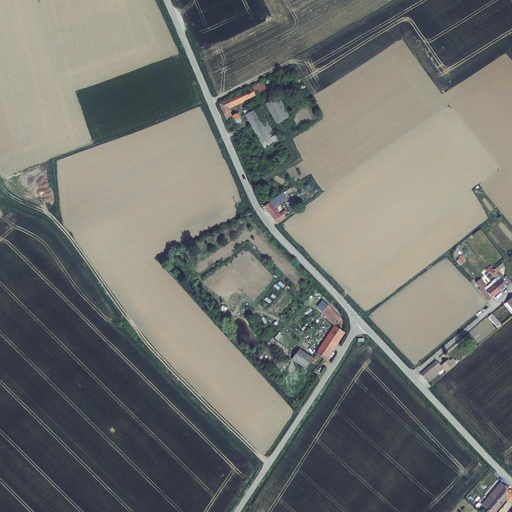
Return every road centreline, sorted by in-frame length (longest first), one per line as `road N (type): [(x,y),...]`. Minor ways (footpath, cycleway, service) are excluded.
road 1 (track): [(269,463),(151,348),(52,216),(0,184)]
road 2 (tertiary): [(361,322),(257,208),(166,0)]
road 3 (unclassified): [(361,322),(237,511)]
road 4 (tertiary): [(511,481),(411,376)]
road 5 (unclassified): [(511,291),(411,376)]
